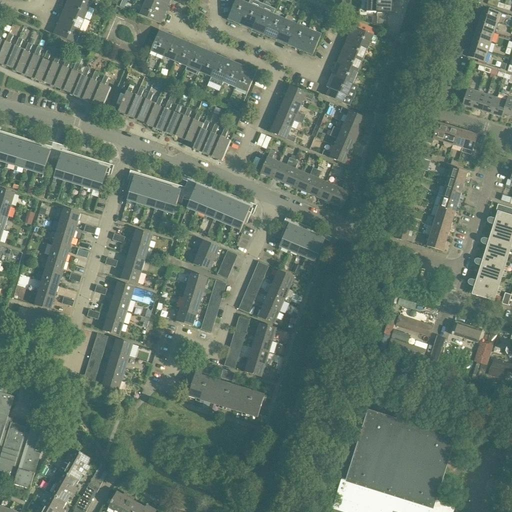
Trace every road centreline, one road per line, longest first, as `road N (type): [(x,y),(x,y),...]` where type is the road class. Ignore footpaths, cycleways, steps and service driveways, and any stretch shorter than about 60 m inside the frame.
road 1 (residential): [(459,268),(276,200)]
road 2 (residential): [(77,321),(131,142)]
road 3 (residential): [(505,133),(439,112),(475,0)]
road 4 (residential): [(218,349),(276,200)]
road 5 (residential): [(464,269),(505,133)]
road 6 (residential): [(131,142),(0,105)]
